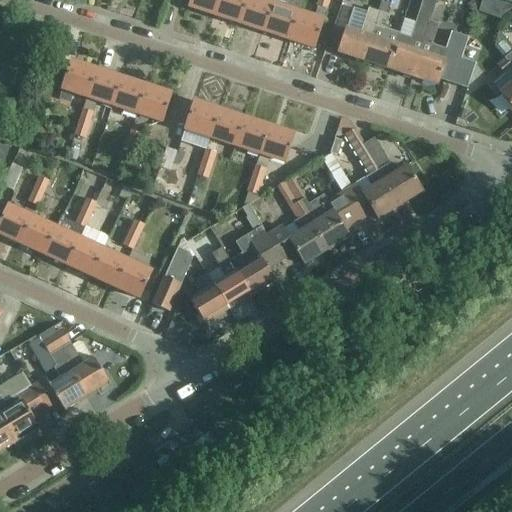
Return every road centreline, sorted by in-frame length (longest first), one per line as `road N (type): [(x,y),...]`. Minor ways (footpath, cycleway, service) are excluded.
road 1 (residential): [(511,161),(19,0)]
road 2 (residential): [(201,370),(344,284),(511,167)]
road 3 (motorway): [(511,359),(321,511)]
road 4 (residential): [(0,490),(201,370)]
road 5 (residential): [(0,278),(201,370)]
